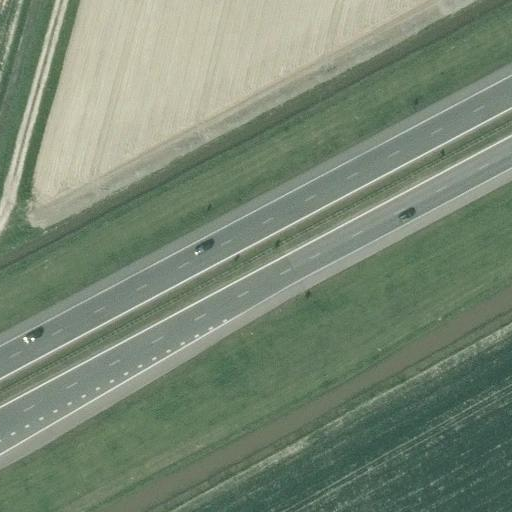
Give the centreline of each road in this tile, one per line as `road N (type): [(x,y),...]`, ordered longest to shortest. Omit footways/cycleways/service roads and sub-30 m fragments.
road 1 (motorway): [(0,424),(511,151)]
road 2 (motorway): [(511,89),(0,362)]
road 3 (track): [(61,0),(0,219)]
